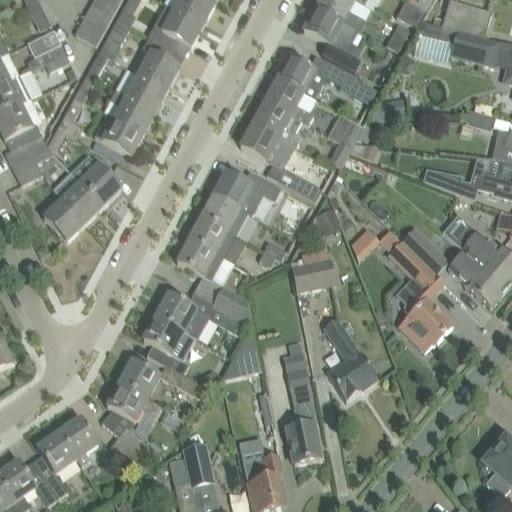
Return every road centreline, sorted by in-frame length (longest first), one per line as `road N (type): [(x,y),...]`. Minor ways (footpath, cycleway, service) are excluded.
road 1 (residential): [(74,359),(272,0)]
road 2 (tertiary): [(363,511),(511,332)]
road 3 (residential): [(74,359),(43,327),(0,240)]
